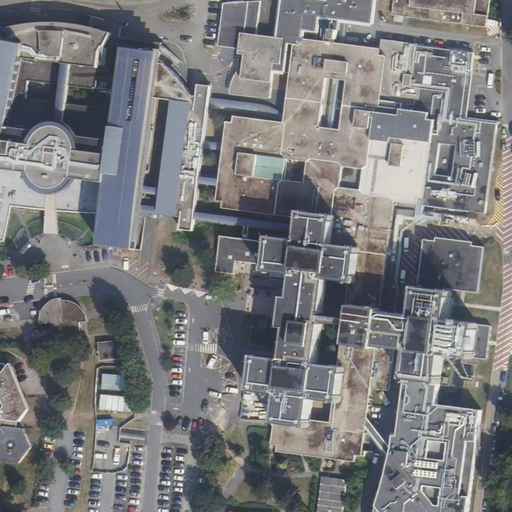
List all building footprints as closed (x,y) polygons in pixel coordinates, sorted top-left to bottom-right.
[(226,142),(203,139),(194,217),(295,230),(305,227),(391,240),(397,198),(417,201),(417,196),(423,197),(422,202),(482,209),(490,142),(493,117),(463,114),(454,113),(455,106),(460,106),(464,71),(457,70),(458,63),(449,62),(450,48),(415,42),(414,43),(379,37),(377,49),(341,44),(334,43),(315,40),(319,3),(313,3),(313,0),(279,0),(275,35),(254,33),(258,0),(235,0),(221,1),(216,44),(231,46),(238,46),(237,52),(242,52),(242,54),(243,59),(245,64),(241,67),(238,70),(235,74),(233,77),(231,83),(230,90),(242,91),(242,89),(245,89),(245,93),(269,97),(272,69),(292,72),(285,124),(283,123),(276,122),(234,117),(233,122),(229,121),(226,142)] [(335,17),(346,18),(350,19),(369,21),(371,0),(322,0),(321,16),(328,16),(335,17)] [(391,0),(390,12),(483,24),(486,0),(391,0)] [(25,22),(18,23),(118,35),(120,24),(117,23),(108,19),(104,18),(100,17),(95,15),(89,14),(88,25),(82,23),(77,22),(73,22),(62,21),(59,20),(54,20),(50,20),(43,20),(38,20),(32,21),(29,21),(25,22)] [(335,35),(334,43),(341,44),(343,30),(344,29),(345,28),(345,29),(346,18),(335,17),(328,16),(326,34),(335,35)] [(203,139),(208,103),(208,96),(210,84),(198,82),(197,94),(191,94),(183,84),(175,74),(169,68),(158,58),(160,41),(118,35),(18,23),(0,20),(0,240),(3,240),(10,205),(104,213),(100,244),(135,248),(139,210),(181,216),(180,228),(193,229),(194,217),(203,139)] [(468,71),(464,71),(460,106),(455,106),(454,113),(463,114),(468,71)] [(276,122),(283,123),(283,117),(281,116),(276,112),(272,109),(267,106),(263,105),(261,103),(259,103),(208,96),(208,103),(259,110),(265,113),(270,116),(274,119),(276,120),(276,122)] [(405,391),(458,398),(463,362),(464,356),(473,357),(473,352),(480,353),(479,358),(493,360),(497,326),(484,325),(483,330),(476,329),(477,323),(449,320),(453,290),(447,290),(448,283),(466,285),(469,263),(472,238),(460,236),(460,233),(424,228),(423,232),(411,230),(405,278),(425,280),(424,287),(417,286),(414,314),(383,309),(391,240),(305,227),(303,239),(269,235),(268,243),(265,265),(264,271),(272,272),(293,275),(295,275),(293,287),(292,296),(290,296),(289,300),(283,299),(282,308),(288,309),(288,313),(290,313),(284,359),(256,356),(251,390),(279,393),(276,416),(282,416),(281,422),(277,422),(274,443),(279,444),(278,448),(357,458),(358,454),(363,455),(366,428),(368,415),(371,388),(389,390),(395,347),(410,349),(406,377),(405,391)] [(287,280),(293,287),(295,275),(293,275),(272,272),(271,278),(287,280)] [(81,331),(78,305),(70,301),(61,301),(60,298),(52,300),(46,306),(47,314),(50,313),(52,334),(81,331)] [(124,338),(99,341),(101,360),(126,357),(124,338)] [(0,461),(19,464),(32,447),(24,429),(16,428),(16,422),(19,422),(25,413),(6,367),(4,362),(1,362),(0,363),(0,461)] [(6,367),(25,413),(29,408),(24,395),(9,362),(6,367)] [(458,398),(405,391),(400,434),(399,434),(395,449),(392,459),(377,511),(471,511),(484,418),(456,412),(458,398)] [(395,449),(368,415),(366,428),(392,459),(395,449)] [(318,476),(315,511),(345,511),(348,479),(318,476)]
